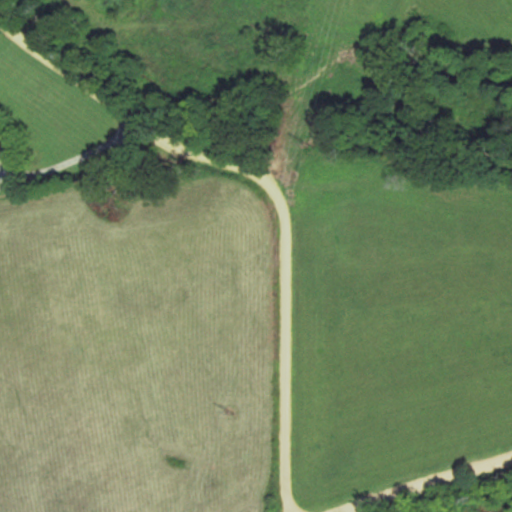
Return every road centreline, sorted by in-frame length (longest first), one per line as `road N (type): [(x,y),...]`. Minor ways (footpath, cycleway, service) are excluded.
road 1 (residential): [(288,511),(281,196),(263,177),(108,99),(39,54),(0,10)]
road 2 (residential): [(346,511),(511,461)]
